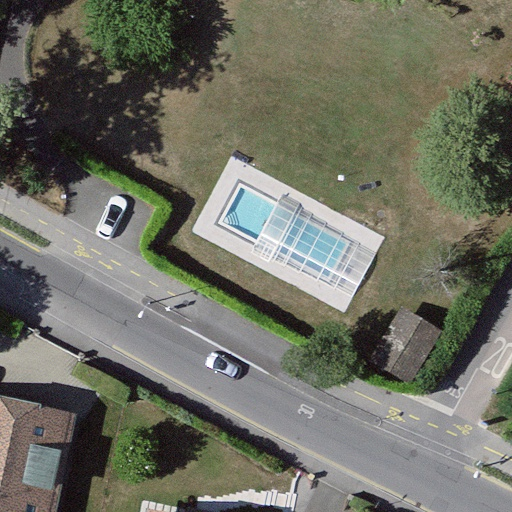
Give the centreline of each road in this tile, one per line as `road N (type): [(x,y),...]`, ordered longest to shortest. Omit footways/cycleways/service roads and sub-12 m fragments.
road 1 (unclassified): [(0,253),(171,351),(412,472)]
road 2 (residential): [(412,472),(511,293)]
